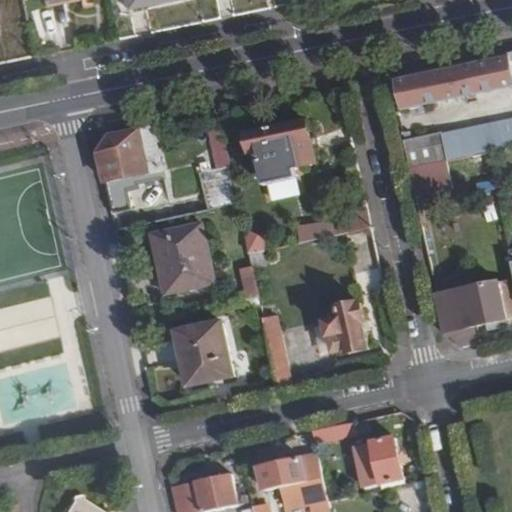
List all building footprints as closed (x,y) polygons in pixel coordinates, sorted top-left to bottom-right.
[(396,83),(402,112),(511,88),(511,72),(509,58),(396,83)] [(511,119),(443,135),(448,162),(459,160),(490,153),(511,147),(511,119)] [(293,170),(317,164),(307,123),(249,135),(253,153),(261,152),(262,154),(263,154),(265,165),(291,160),(293,170)] [(153,127),(106,137),(97,154),(104,185),(163,171),(153,127)] [(443,135),(405,143),(410,171),(435,165),(447,162),(448,162),(443,135)] [(194,146),(209,212),(238,205),(224,140),(194,146)] [(498,193),(490,153),(459,160),(465,171),(471,198),(498,193)] [(435,165),(410,171),(416,197),(453,189),(447,162),(435,165)] [(367,211),(360,182),(343,184),(349,214),(367,211)] [(367,211),(349,214),(339,215),(343,235),(371,230),(367,211)] [(332,220),(301,226),(304,243),(336,237),(332,220)] [(216,284),(202,226),(154,237),(167,294),(216,284)] [(258,296),(252,269),(240,272),(247,299),(258,296)] [(434,281),(438,297),(456,293),(453,277),(434,281)] [(474,328),(511,319),(511,281),(456,293),(438,297),(447,337),(466,349),(462,331),(469,329),(474,328)] [(365,323),(361,304),(346,308),(349,320),(329,325),(335,353),(349,351),(349,354),(368,351),(362,323),(365,323)] [(278,389),(292,386),(277,317),(264,321),(278,389)] [(235,378),(223,325),(179,334),(191,388),(235,378)] [(462,331),(466,349),(478,347),(474,328),(469,329),(462,331)] [(348,426),(313,434),(317,448),(351,440),(348,426)] [(405,481),(395,440),(357,450),(366,490),(405,481)] [(330,511),(318,456),(307,459),(261,471),(266,490),(284,486),(289,510),(312,505),(313,511),(330,511)] [(232,475),(172,489),(177,511),(217,511),(240,507),(238,500),(232,475)] [(101,511),(81,499),(80,496),(71,498),(72,504),(67,511),(101,511)] [(247,498),(238,500),(240,507),(248,505),(247,498)]
